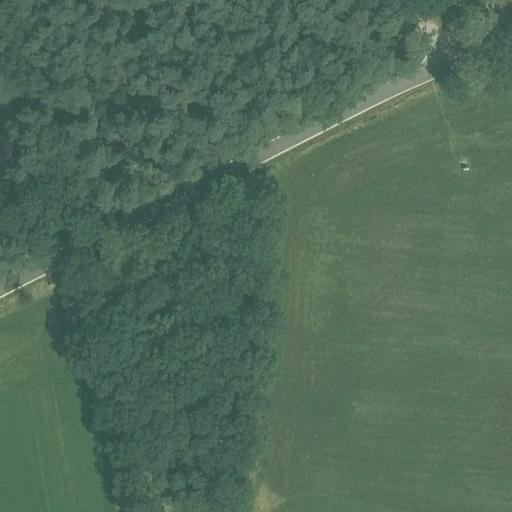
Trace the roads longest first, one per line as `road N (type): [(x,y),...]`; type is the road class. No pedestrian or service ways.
road 1 (unclassified): [(0,286),(370,96),(466,55),(511,46)]
road 2 (track): [(0,51),(90,239)]
